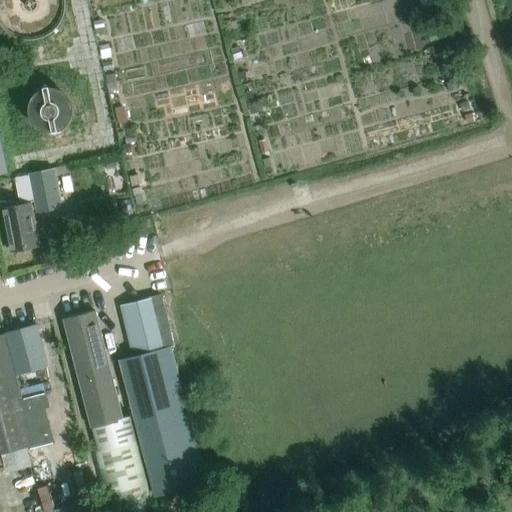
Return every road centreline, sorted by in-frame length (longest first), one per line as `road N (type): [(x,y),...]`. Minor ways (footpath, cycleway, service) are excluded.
road 1 (track): [(153,257),(278,208),(511,142)]
road 2 (residential): [(0,298),(153,257)]
